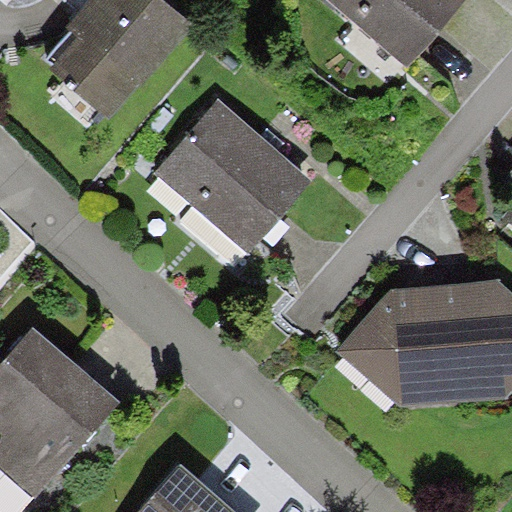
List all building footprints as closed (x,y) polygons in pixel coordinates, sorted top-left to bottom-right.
[(180,32),(147,0),(89,0),(33,58),(96,119),(180,32)] [(458,0),(308,0),(392,79),(463,5),(458,0)] [(308,184),(203,105),(144,182),(250,261),(308,184)] [(511,165),(496,186),(511,198),(511,202),(494,225),(511,240),(511,165)] [(511,316),(511,309),(485,285),(377,294),(333,360),(399,412),(506,401),(511,391),(511,316)] [(0,490),(25,511),(31,511),(120,409),(23,327),(0,354),(0,490)] [(222,511),(170,469),(135,511),(222,511)]
